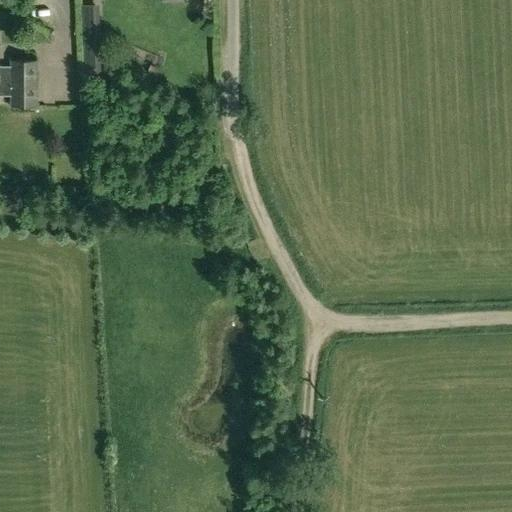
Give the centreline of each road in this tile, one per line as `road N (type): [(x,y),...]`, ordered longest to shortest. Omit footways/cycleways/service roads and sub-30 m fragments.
road 1 (track): [(233,120),(311,330)]
road 2 (track): [(311,330),(511,322)]
road 3 (track): [(311,330),(294,511)]
road 4 (unclassified): [(233,120),(230,0)]
